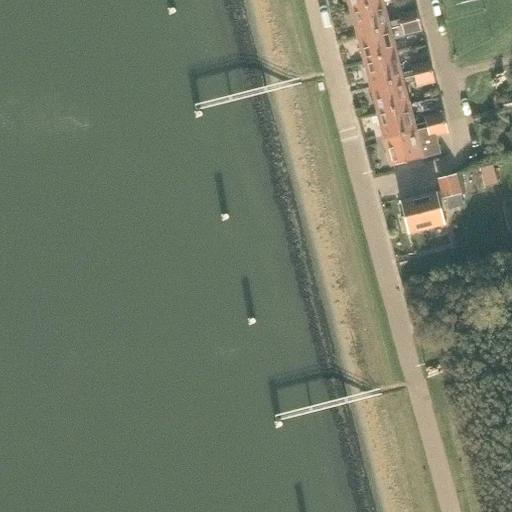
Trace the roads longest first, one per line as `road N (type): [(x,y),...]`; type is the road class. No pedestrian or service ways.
road 1 (unclassified): [(448,511),(362,188)]
road 2 (residential): [(362,188),(441,169),(459,151),(424,0)]
road 3 (unclassified): [(362,188),(312,0)]
